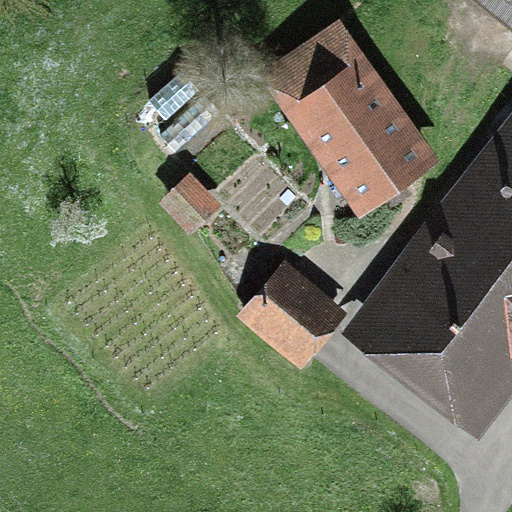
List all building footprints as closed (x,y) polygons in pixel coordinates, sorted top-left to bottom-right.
[(441,61),(449,5),(412,0),(402,54),(441,61)] [(425,163),(333,27),(274,66),(365,203),(425,163)] [(463,110),(448,100),(439,115),(455,124),(463,110)] [(511,345),(511,124),(417,246),(434,259),(381,327),(469,400),(511,345)] [(188,187),(164,207),(187,236),(212,215),(188,187)] [(334,309),(284,268),(248,311),(298,351),(334,309)]
